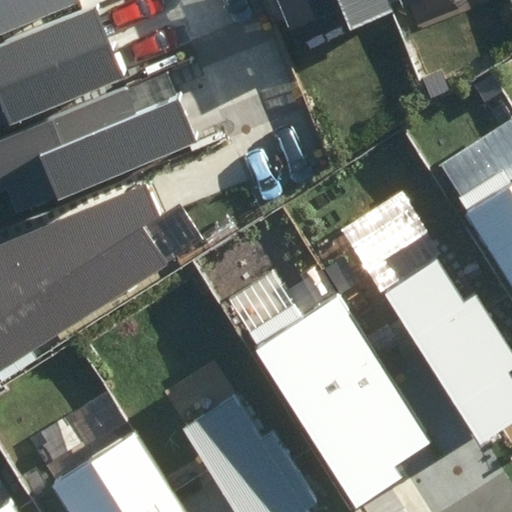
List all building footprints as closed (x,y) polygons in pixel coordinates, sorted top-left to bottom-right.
[(0,0),(0,21),(53,0),(0,0)] [(95,0),(0,39),(0,110),(128,57),(103,0),(95,0)] [(293,0),(297,10),(323,0),(346,0),(350,9),(372,0),(293,0)] [(145,71),(0,129),(0,162),(4,174),(16,169),(24,190),(200,120),(183,78),(153,90),(145,71)] [(149,171),(0,234),(0,345),(3,353),(171,251),(149,213),(166,199),(149,171)] [(511,171),(471,197),(511,260),(511,171)] [(429,246),(388,274),(485,419),(511,400),(511,357),(509,353),(511,350),(511,335),(476,282),(460,293),(429,246)] [(337,292),(262,340),(349,478),(424,430),(337,292)] [(233,387),(191,415),(256,511),(324,511),(313,494),(323,487),(280,424),(264,434),(233,387)] [(191,511),(133,419),(57,467),(85,511),(191,511)] [(30,511),(16,490),(0,499),(0,511),(30,511)]
